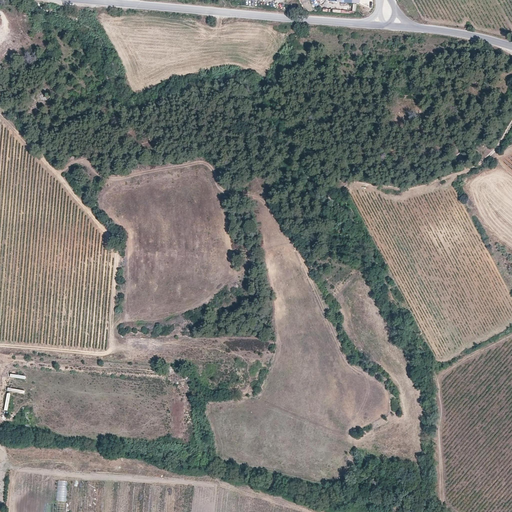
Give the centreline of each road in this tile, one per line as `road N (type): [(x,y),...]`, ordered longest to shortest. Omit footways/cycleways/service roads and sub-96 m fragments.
road 1 (tertiary): [(90,0),(398,26),(511,45)]
road 2 (track): [(511,122),(492,153),(444,179),(412,189),(352,184)]
